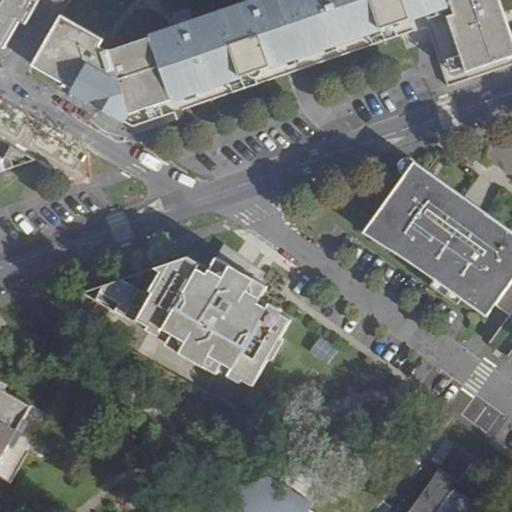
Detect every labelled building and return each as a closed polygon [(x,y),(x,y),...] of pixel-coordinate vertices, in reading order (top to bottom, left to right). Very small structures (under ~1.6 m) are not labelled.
[(0,0),(0,45),(3,47),(4,48),(31,0),(0,0)] [(62,21),(34,71),(125,122),(127,118),(293,61),(454,5),(459,18),(453,19),(470,69),(511,55),(511,30),(501,0),(274,0),(110,57),(101,52),(105,44),(62,21)] [(0,172),(36,160),(13,147),(6,159),(0,155),(0,172)] [(488,310),(496,299),(511,276),(511,227),(419,160),(371,229),(394,244),(449,281),(464,291),(488,310)] [(211,263),(193,255),(164,265),(163,265),(174,271),(160,295),(128,277),(92,289),(90,290),(146,321),(147,318),(161,325),(159,329),(171,335),(172,332),(182,337),(178,344),(227,371),(232,365),(240,370),(238,373),(250,379),(252,376),(265,384),(279,359),(283,361),(295,339),(291,337),(302,318),(292,312),(293,310),(279,303),(280,300),(271,295),(277,285),(226,256),(220,266),(212,262),(211,263)] [(511,276),(496,299),(511,310),(511,276)] [(317,337),(309,352),(330,363),(338,348),(317,337)] [(38,411),(0,389),(0,475),(1,475),(21,439),(38,411)] [(473,511),(477,505),(455,489),(459,481),(441,469),(410,511),(317,511),(312,509),(316,502),(293,486),(275,474),(253,482),(182,506),(163,511),(473,511)]
